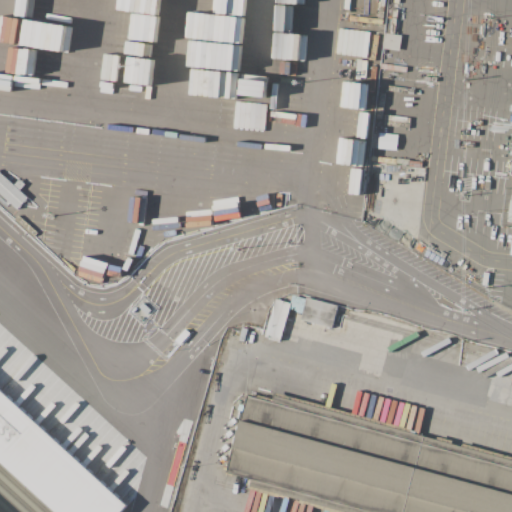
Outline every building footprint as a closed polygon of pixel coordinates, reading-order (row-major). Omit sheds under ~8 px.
[(382,48),(399,50),(400,35),(384,33),(382,48)] [(378,149),(396,150),(397,134),(378,133),(378,149)] [(0,194),(18,208),(28,196),(0,175),(0,194)] [(290,303),(293,294),(306,298),(302,311),(289,308),(290,303)] [(306,298),(306,297),(338,305),(332,328),(300,319),(302,311),(306,298)] [(290,303),(289,308),(280,340),(266,336),(276,299),(290,303)] [(0,511),(0,390),(127,506),(121,511),(55,511),(0,461),(0,511)] [(248,395),(273,402),(275,394),(511,459),(511,511),(343,511),(249,486),(251,478),(227,472),(248,395)]
